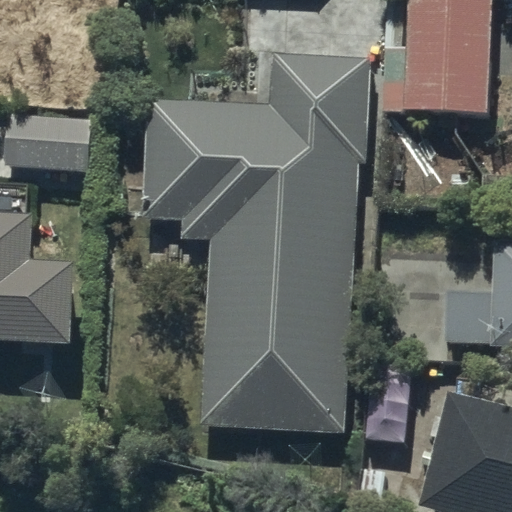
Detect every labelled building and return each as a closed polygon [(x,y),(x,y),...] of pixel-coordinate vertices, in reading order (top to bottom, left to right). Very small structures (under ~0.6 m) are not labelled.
[(489,130),(493,0),(409,0),(406,128),(489,130)] [(275,115),(160,109),(155,233),(221,236),(212,440),(350,446),(367,74),(277,70),(275,115)] [(96,128),(14,125),(12,177),(94,180),(96,128)] [(0,354),(77,357),(82,222),(0,218),(0,354)] [(438,272),(441,225),(380,222),(377,269),(438,272)] [(511,258),(494,259),(492,360),(511,360),(511,258)] [(511,511),(511,425),(450,411),(425,511),(424,511),(511,511)]
